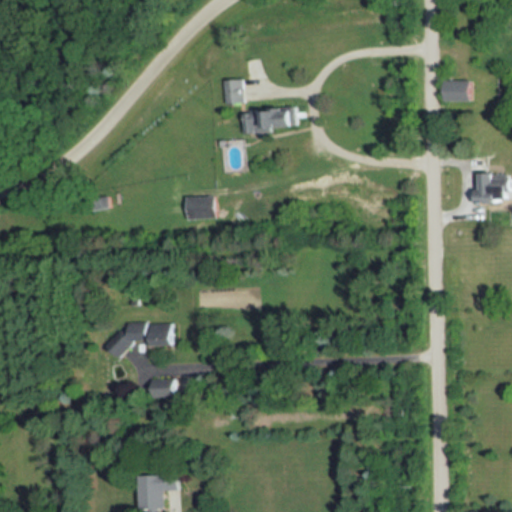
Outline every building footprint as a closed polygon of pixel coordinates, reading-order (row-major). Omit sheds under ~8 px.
[(228,79),(230,103),(247,103),(246,78),(228,79)] [(449,78),(449,100),(475,100),(475,78),(449,78)] [(247,109),(248,134),(275,132),(275,127),(299,125),(298,106),(247,109)] [(480,201),(501,201),(501,196),(511,196),(511,190),(511,172),(485,172),(485,177),(480,177),(480,201)] [(189,195),(191,218),(219,217),(218,193),(189,195)] [(96,208),(111,208),(111,196),(96,197),(96,208)] [(111,343),(121,354),(136,341),(153,341),(153,346),(175,346),(175,322),(154,322),(149,320),(131,319),(131,331),(124,331),(111,343)] [(154,378),(155,396),(177,395),(177,377),(154,378)] [(141,474),(142,509),(167,509),(166,489),(181,489),(181,473),(141,474)]
